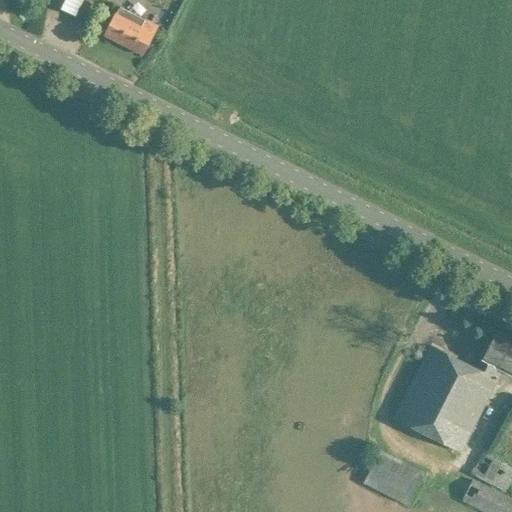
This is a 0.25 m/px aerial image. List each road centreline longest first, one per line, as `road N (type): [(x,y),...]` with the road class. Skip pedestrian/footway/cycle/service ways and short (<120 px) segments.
road 1 (unclassified): [(511,285),(0,33)]
road 2 (track): [(171,511),(156,110)]
